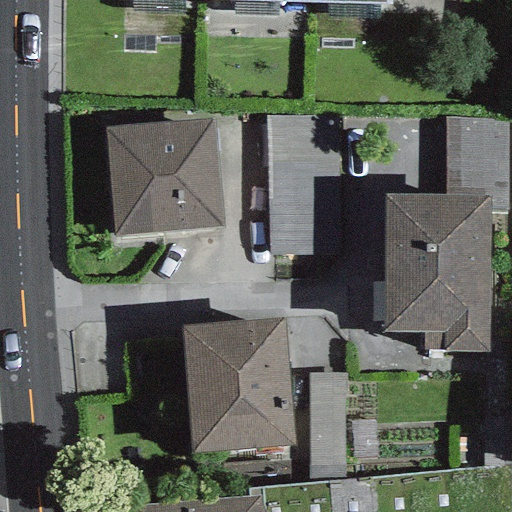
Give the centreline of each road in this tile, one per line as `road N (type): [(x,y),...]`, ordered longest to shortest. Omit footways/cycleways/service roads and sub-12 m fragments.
road 1 (secondary): [(43,511),(22,0)]
road 2 (unknown): [(34,298),(343,290)]
